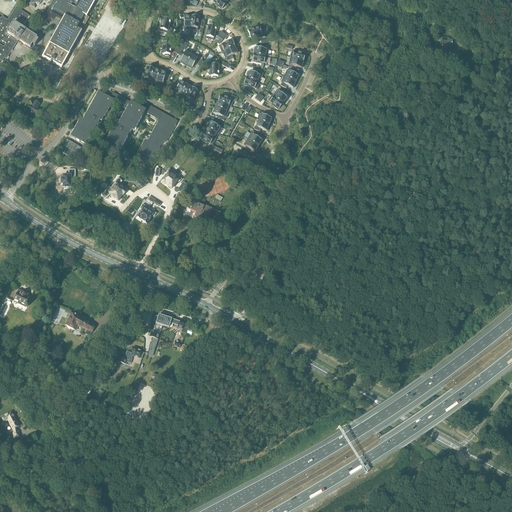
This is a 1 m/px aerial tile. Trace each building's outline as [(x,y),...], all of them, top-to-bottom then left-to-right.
[(63,21),(43,57),(61,67),(81,31),(77,29),(84,15),(86,16),(93,5),(95,0),(54,0),(45,16),(52,20),(54,17),(63,21)] [(211,0),(211,1),(219,6),(218,7),(221,9),(221,8),(222,9),(226,4),(220,0),(211,0)] [(25,47),(26,47),(32,51),(38,41),(28,34),(29,33),(29,32),(29,31),(26,30),(25,30),(24,31),(21,29),(29,16),(20,10),(20,9),(17,7),(8,20),(2,17),(1,19),(0,18),(0,73),(2,75),(5,71),(1,68),(1,69),(0,67),(0,64),(4,58),(6,59),(13,49),(18,41),(25,46),(25,47)] [(184,17),(184,30),(191,30),(192,30),(192,17),(189,17),(189,16),(185,16),(185,17),(184,17)] [(191,30),(191,31),(198,31),(198,21),(199,22),(199,18),(198,18),(198,17),(192,17),(192,30),(191,30)] [(161,28),(160,32),(170,35),(172,29),(168,28),(168,27),(169,24),(170,24),(170,23),(171,20),(169,20),(169,19),(166,18),(165,19),(164,18),(163,19),(162,25),(161,25),(160,28),(161,28)] [(207,32),(206,36),(207,36),(206,39),(211,41),(213,41),(215,31),(216,31),(216,30),(216,27),(214,27),(215,26),(211,25),(211,26),(209,25),(208,32),(207,32)] [(248,33),(247,34),(248,37),(250,37),(250,38),(253,38),(254,38),(254,37),(258,36),(259,39),(265,37),(262,27),(258,28),(258,27),(254,28),(255,29),(248,32),(248,33)] [(228,43),(219,47),(222,53),(222,52),(234,47),(235,47),(232,41),(231,41),(231,40),(227,42),(228,43)] [(162,44),(162,48),(163,48),(163,55),(165,55),(165,56),(168,56),(168,55),(170,55),(170,52),(171,52),(171,51),(170,51),(170,41),(163,41),(163,44),(162,44)] [(234,47),(222,52),(225,59),(226,59),(228,61),(233,59),(232,56),(237,54),(237,53),(238,53),(236,49),(235,50),(234,47)] [(255,48),(254,52),(255,52),(254,55),(261,56),(267,58),(267,57),(269,50),(256,48),(255,48)] [(182,57),(180,60),(181,61),(180,62),(181,62),(180,63),(183,65),(183,64),(186,65),(192,54),(186,50),(183,57),(182,57)] [(292,51),(290,58),(303,61),(303,62),(305,55),(304,55),(305,54),(304,54),(301,53),(301,54),(292,51)] [(192,54),(186,65),(189,67),(188,68),(191,69),(192,68),(192,69),(198,57),(192,54)] [(254,55),(252,61),(254,61),(253,62),(257,63),(257,62),(261,63),(261,64),(260,69),(263,70),(264,63),(266,64),(268,58),(267,57),(267,58),(261,56),(254,55)] [(290,58),(288,65),(301,69),(301,68),(302,68),(303,65),(302,64),(303,62),(303,61),(290,58)] [(210,66),(210,70),(211,70),(211,77),(213,77),(213,78),(216,78),(216,77),(218,77),(218,74),(219,74),(219,73),(218,73),(218,63),(211,62),(211,66),(210,66)] [(146,72),(144,81),(150,83),(150,82),(154,70),(154,69),(148,67),(147,68),(146,68),(145,72),(146,72)] [(154,70),(150,82),(155,84),(159,71),(159,70),(157,69),(157,70),(154,70)] [(287,70),(284,77),(296,82),(297,79),(298,80),(299,77),(298,77),(299,76),(287,70)] [(159,71),(155,84),(162,86),(166,73),(165,73),(166,72),(163,71),(162,72),(159,71)] [(247,78),(259,84),(263,74),(257,71),(256,74),(250,71),(250,72),(249,72),(247,75),(248,75),(247,78)] [(282,83),(280,86),(286,89),(288,86),(293,88),(294,88),(295,86),(294,85),(296,82),(284,77),(281,83),(282,83)] [(247,78),(244,84),(245,84),(244,85),(248,87),(248,86),(257,90),(259,84),(247,78)] [(175,85),(172,90),(175,92),(174,93),(180,96),(186,85),(184,83),(182,81),(181,82),(178,87),(175,85)] [(186,85),(180,96),(185,99),(185,100),(192,88),(189,87),(190,86),(187,84),(187,85),(186,85)] [(185,99),(185,100),(190,103),(195,95),(196,96),(198,92),(197,92),(197,91),(192,88),(185,100),(185,99)] [(272,96),(282,104),(283,104),(284,102),(285,102),(288,99),(287,99),(287,98),(283,95),(285,92),(280,88),(278,91),(277,90),(272,96)] [(78,122),(70,136),(85,145),(96,126),(97,126),(105,127),(107,128),(108,127),(116,127),(117,127),(118,125),(117,125),(109,124),(107,123),(107,124),(98,124),(97,123),(101,117),(103,118),(112,102),(113,100),(110,98),(98,92),(81,123),(78,122)] [(113,93),(110,98),(113,100),(112,102),(126,110),(118,125),(117,127),(113,134),(110,132),(102,147),(118,155),(133,127),(136,129),(145,112),(146,111),(142,109),(130,102),(130,103),(113,93)] [(220,96),(218,102),(224,104),(228,106),(229,106),(231,107),(230,107),(231,107),(233,101),(236,102),(236,101),(237,101),(238,98),(230,95),(228,98),(229,98),(228,99),(225,98),(225,97),(222,96),(222,95),(221,96),(220,96)] [(272,96),(268,101),(275,107),(275,108),(277,110),(278,109),(279,110),(283,104),(282,104),(272,96)] [(39,104),(35,102),(32,107),(30,106),(28,110),(36,115),(38,110),(36,109),(39,104)] [(216,105),(215,107),(216,108),(228,112),(230,107),(231,107),(229,106),(228,106),(224,104),(218,102),(217,105),(216,105)] [(178,122),(145,104),(142,109),(146,111),(145,112),(159,120),(145,145),(143,143),(135,157),(150,166),(165,138),(168,139),(178,122)] [(214,110),(213,113),(214,114),(219,116),(218,119),(224,121),(225,118),(226,119),(228,112),(216,108),(215,111),(214,110)] [(259,114),(257,120),(259,121),(269,125),(270,122),(271,122),(272,120),(271,119),(259,114)] [(255,127),(254,130),(260,132),(261,129),(266,131),(267,131),(269,128),(268,128),(269,125),(259,121),(256,127),(255,127)] [(209,125),(207,128),(216,134),(218,135),(222,129),(221,128),(223,126),(217,122),(216,125),(211,122),(211,123),(210,122),(208,125),(209,125)] [(204,133),(215,140),(218,135),(216,134),(207,128),(206,127),(205,130),(206,130),(204,133)] [(252,131),(247,139),(258,147),(260,144),(261,144),(262,142),(262,141),(256,137),(258,134),(252,131)] [(204,133),(200,138),(201,139),(201,140),(204,142),(204,141),(212,146),(216,140),(215,140),(204,133)] [(247,139),(243,145),(255,152),(256,152),(257,150),(256,149),(258,147),(247,139)] [(66,142),(59,153),(75,162),(78,156),(73,153),(76,147),(66,142)] [(236,151),(233,158),(243,162),(243,163),(244,162),(246,163),(247,162),(248,162),(249,159),(248,159),(249,157),(242,154),(242,153),(239,151),(239,152),(236,151)] [(169,169),(166,173),(168,174),(161,182),(165,185),(165,184),(167,185),(175,174),(169,169)] [(63,188),(71,188),(71,178),(75,178),(75,170),(68,170),(68,175),(63,175),(63,179),(61,179),(61,184),(63,184),(63,188)] [(182,179),(175,174),(167,185),(168,187),(168,188),(170,190),(171,189),(177,182),(179,183),(182,179)] [(140,181),(143,183),(141,186),(142,188),(145,185),(146,185),(149,182),(143,177),(140,181)] [(118,178),(114,182),(115,183),(111,187),(121,196),(123,195),(126,192),(119,186),(122,182),(118,178)] [(102,195),(107,199),(110,195),(117,201),(121,196),(111,187),(107,191),(106,190),(102,195)] [(198,204),(200,201),(195,199),(191,208),(190,208),(189,209),(187,208),(184,215),(193,219),(194,217),(202,220),(204,217),(208,219),(213,209),(204,205),(204,207),(198,204)] [(142,210),(137,219),(141,221),(142,221),(150,210),(143,205),(141,209),(142,210)] [(150,210),(142,221),(144,223),(147,225),(153,217),(154,218),(157,214),(150,210)] [(19,290),(13,302),(14,302),(13,303),(14,305),(15,305),(16,305),(17,303),(17,304),(26,307),(26,306),(27,305),(29,301),(29,300),(26,298),(28,294),(26,293),(26,292),(23,291),(19,290)] [(71,313),(64,325),(76,332),(78,328),(86,331),(91,333),(92,333),(96,326),(84,319),(76,314),(75,316),(71,313)] [(155,317),(153,321),(154,322),(156,323),(155,324),(162,326),(164,327),(169,328),(169,327),(172,328),(173,325),(178,326),(177,328),(182,330),(181,332),(186,334),(188,329),(183,327),(185,322),(180,320),(179,322),(164,317),(160,315),(159,315),(158,316),(158,317),(156,316),(155,317)] [(150,348),(148,355),(152,356),(157,340),(159,335),(162,326),(155,324),(152,333),(151,332),(151,333),(150,333),(151,333),(150,336),(149,336),(150,336),(149,337),(152,338),(148,348),(150,348)] [(117,361),(117,362),(118,362),(120,363),(124,364),(125,365),(126,365),(127,363),(131,364),(132,359),(132,356),(134,356),(134,357),(142,359),(144,353),(143,353),(141,352),(142,350),(133,347),(132,351),(132,353),(130,352),(128,352),(127,352),(125,356),(124,359),(123,359),(118,357),(118,358),(117,361)] [(54,370),(51,374),(61,381),(63,377),(54,370)] [(20,404),(17,407),(25,413),(27,410),(20,404)] [(12,411),(1,417),(4,423),(8,421),(13,430),(13,429),(14,432),(13,433),(14,438),(20,437),(19,432),(18,432),(17,427),(19,426),(12,411)]
